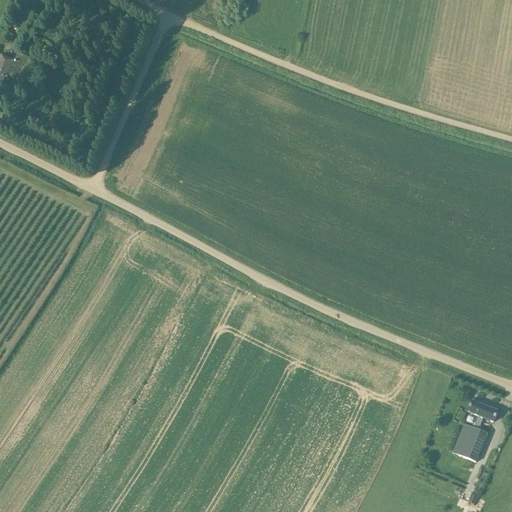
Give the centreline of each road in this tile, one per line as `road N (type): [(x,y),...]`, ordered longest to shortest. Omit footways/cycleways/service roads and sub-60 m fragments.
road 1 (unclassified): [(511,391),(292,304),(88,196)]
road 2 (unclassified): [(167,15),(362,95),(511,140)]
road 3 (unclassified): [(88,196),(167,15)]
